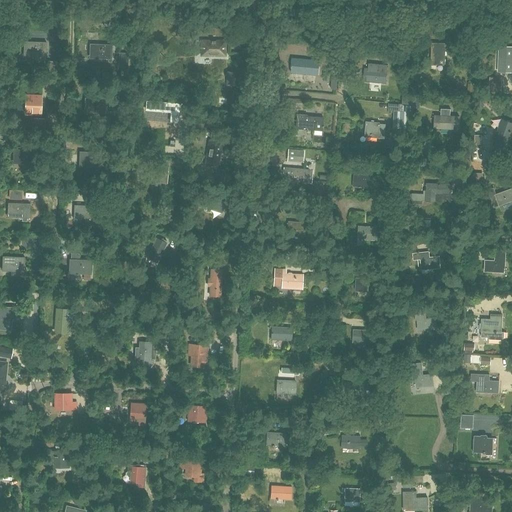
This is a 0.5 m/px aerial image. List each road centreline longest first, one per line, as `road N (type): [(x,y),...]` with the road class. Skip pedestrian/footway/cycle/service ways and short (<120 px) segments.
road 1 (unclassified): [(304,0),(511,9)]
road 2 (unknown): [(66,0),(54,202)]
